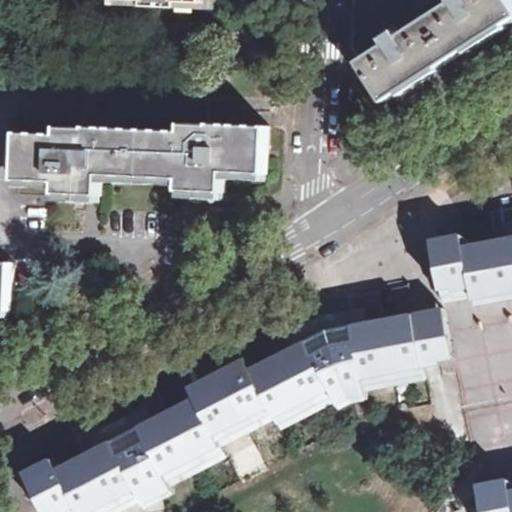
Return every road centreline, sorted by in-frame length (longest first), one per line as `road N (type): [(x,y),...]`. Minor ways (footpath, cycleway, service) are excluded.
road 1 (tertiary): [(0,402),(332,231)]
road 2 (unclassified): [(324,0),(316,185),(332,231)]
road 3 (tertiary): [(332,231),(511,109)]
